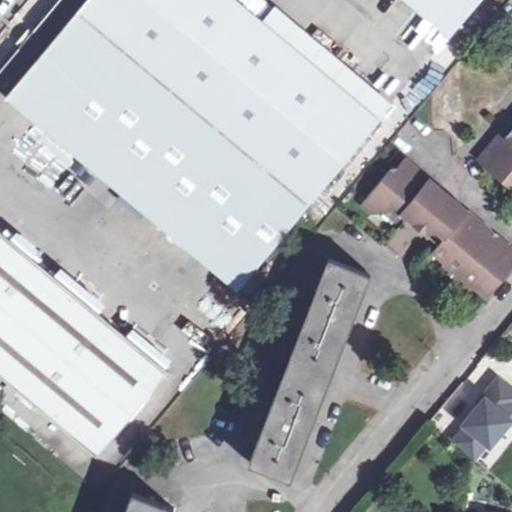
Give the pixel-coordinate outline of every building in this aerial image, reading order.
[(239,291),(353,152),(170,0),(62,0),(45,21),(0,74),(0,92),(88,165),(96,172),(82,188),(111,212),(124,196),(239,291)] [(232,0),(170,0),(353,152),(377,121),(232,0)] [(476,0),(402,0),(446,36),(476,0)] [(511,121),(477,161),(511,189),(511,121)] [(403,215),(412,223),(429,238),(439,247),(434,254),(445,263),(445,273),(465,292),(475,289),(486,299),(511,267),(511,248),(457,203),(441,189),(407,161),(399,171),(393,171),(364,206),(374,215),(383,212),(395,223),(403,215)] [(96,172),(88,165),(74,181),(82,188),(96,172)] [(170,374),(0,231),(0,376),(99,459),(170,374)] [(328,260),(249,461),(292,477),(367,275),(328,260)] [(469,426),(456,441),(476,458),(489,443),(491,445),(511,420),(511,389),(500,379),(485,396),(487,398),(466,423),(469,426)] [(135,491),(126,511),(171,511),(173,508),(135,491)]
